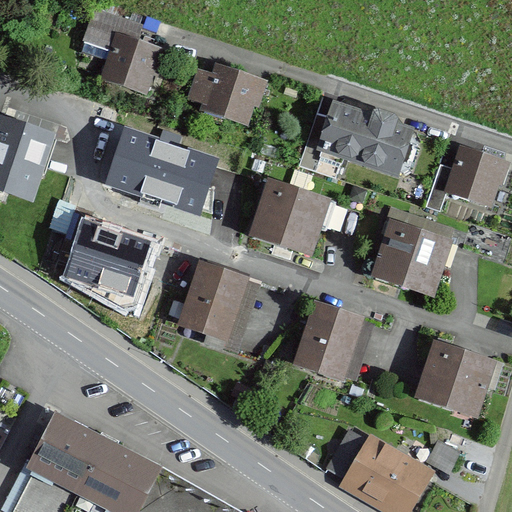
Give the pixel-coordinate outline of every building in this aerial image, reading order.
[(114,51),(104,78),(145,92),(151,74),(158,77),(162,66),(155,63),(158,53),(134,45),(140,28),(113,19),(116,9),(98,3),(85,41),(114,51)] [(206,107),(205,110),(247,123),(253,101),(260,103),(262,96),(255,94),(258,83),(218,70),(215,80),(200,76),(191,102),(206,107)] [(373,121),(336,109),(333,120),(315,172),(335,179),(343,156),(399,175),(400,171),(403,172),(410,169),(418,145),(414,138),(411,137),(412,134),(393,128),(395,122),(392,119),(379,114),(375,115),(373,121)] [(299,166),(315,172),(333,120),(316,115),(299,166)] [(2,121),(0,126),(0,184),(30,194),(49,137),(2,121)] [(213,164),(156,145),(140,193),(197,212),(213,164)] [(462,151),(449,190),(489,204),(502,165),(462,151)] [(441,166),(426,208),(440,213),(455,170),(441,166)] [(334,205),(270,183),(255,231),(311,250),(318,230),(325,232),(334,205)] [(388,223),(392,224),(376,272),(434,291),(450,243),(448,242),(452,229),(392,209),(388,223)] [(72,276),(129,294),(145,247),(88,228),(72,276)] [(209,331),(206,342),(223,348),(245,280),(202,266),(183,322),(209,331)] [(317,305),(298,362),(342,377),(361,320),(317,305)] [(420,393),(477,412),(492,364),(435,345),(420,393)] [(224,511),(154,472),(57,421),(12,511),(224,511)] [(350,433),(329,469),(403,511),(423,478),(350,433)] [(458,454),(438,443),(429,459),(450,470),(458,454)]
